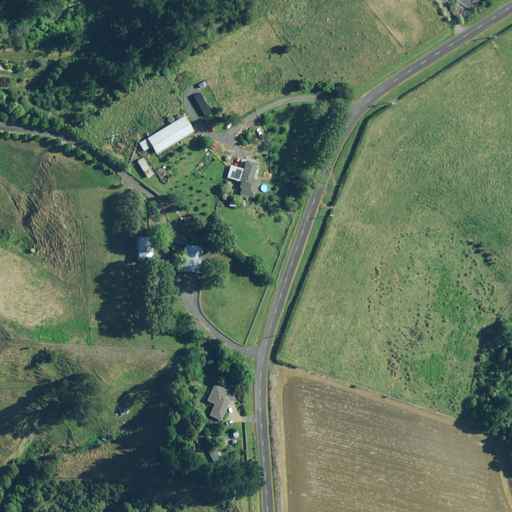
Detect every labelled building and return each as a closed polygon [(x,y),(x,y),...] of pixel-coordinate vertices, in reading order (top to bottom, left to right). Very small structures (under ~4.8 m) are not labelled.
[(193,131),(184,116),(146,139),(155,154),(193,131)] [(149,148),(145,140),(138,143),(142,151),(149,148)] [(153,174),(142,158),(137,162),(147,178),(153,174)] [(256,164),(245,161),(243,169),(230,166),(226,178),(240,182),(238,188),(240,189),(238,196),(247,198),(247,197),(253,199),(258,180),(252,178),(256,164)] [(168,176),(163,167),(156,171),(162,180),(168,176)] [(228,207),(236,208),(236,204),(240,204),(240,198),(230,197),(228,207)] [(150,237),(137,237),(137,261),(151,260),(150,237)] [(198,247),(185,245),(182,271),(195,273),(198,247)] [(233,393),(214,384),(206,401),(213,404),(208,415),(220,421),(233,393)]
